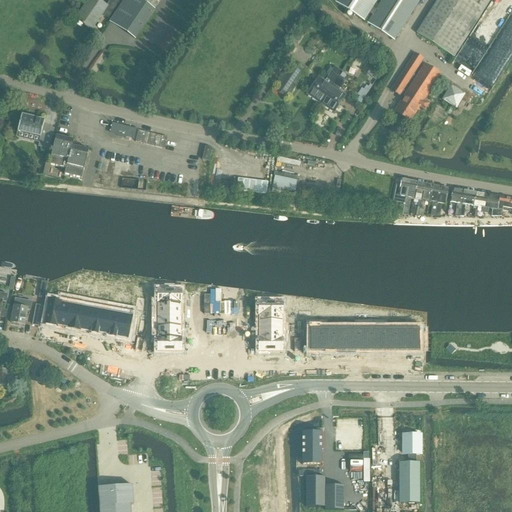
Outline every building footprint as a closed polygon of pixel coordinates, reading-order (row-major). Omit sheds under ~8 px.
[(110,23),(111,21),(135,37),(134,39),(135,39),(154,10),(160,0),(110,0),(106,6),(97,0),(87,0),(75,20),(88,29),(96,18),(98,20),(102,15),(111,21),(109,23),(110,23)] [(331,0),(335,2),(364,21),(369,13),(372,16),(367,23),(394,40),(420,0),(382,0),(374,12),(371,10),(377,0),(331,0)] [(437,0),(416,34),(453,58),(490,0),(437,0)] [(415,54),(391,91),(399,96),(423,59),(415,54)] [(373,61),(365,73),(371,77),(379,65),(373,61)] [(303,73),(290,64),(275,87),(287,96),(303,73)] [(394,112),(410,123),(419,107),(424,110),(428,104),(423,101),(440,75),(425,65),(394,112)] [(307,95),(320,104),(341,73),(335,69),(327,79),(329,81),(327,84),(318,78),(307,95)] [(341,73),(320,104),(334,113),(345,96),(336,90),(338,87),(340,88),(348,77),(341,73)] [(360,90),(357,95),(363,98),(366,94),(360,90)] [(17,132),(40,138),(38,147),(49,150),(54,129),(43,127),(44,121),(21,115),(17,132)] [(113,125),(110,133),(133,140),(135,130),(113,125)] [(138,131),(135,143),(141,144),(164,150),(167,138),(144,132),(138,131)] [(65,169),(64,175),(81,179),(88,150),(72,146),(73,140),(56,136),(49,165),(65,169)] [(205,147),(202,160),(209,162),(212,149),(205,147)] [(42,163),(39,175),(46,177),(49,165),(42,163)] [(302,170),(300,181),(300,179),(306,180),(304,190),(314,192),(315,190),(319,190),(318,193),(333,196),(338,173),(328,171),(328,173),(322,172),(321,177),(308,175),(309,171),(302,170)] [(357,174),(353,191),(365,193),(364,199),(376,202),(379,191),(382,192),(384,182),(369,179),(370,176),(357,174)] [(397,183),(393,202),(405,204),(409,182),(401,180),(401,184),(397,183)] [(410,200),(413,200),(417,183),(409,182),(405,204),(403,216),(407,216),(410,200)] [(413,216),(418,217),(424,185),(417,183),(413,200),(418,201),(417,207),(415,207),(413,216)] [(424,202),(429,202),(432,186),(424,185),(418,217),(422,217),(424,202)] [(430,216),(434,217),(440,188),(432,186),(429,202),(432,203),(430,216)] [(440,188),(434,217),(439,217),(441,205),(445,206),(448,190),(440,188)] [(459,217),(464,192),(452,190),(450,203),(457,204),(455,217),(459,217)] [(476,194),(464,192),(459,217),(464,217),(465,210),(464,210),(465,206),(473,207),(476,194)] [(487,196),(476,194),(473,207),(482,208),(481,213),(484,213),(487,196)] [(499,198),(487,196),(484,213),(487,214),(488,209),(492,210),(491,217),(496,217),(499,198)] [(511,199),(499,198),(496,217),(501,217),(502,211),(511,212),(511,215),(511,199)] [(157,303),(155,303),(155,304),(180,304),(180,291),(173,291),(173,289),(166,289),(166,291),(157,291),(157,303)] [(44,301),(41,318),(45,319),(44,325),(56,327),(61,298),(60,303),(48,301),(44,301)] [(61,298),(56,327),(57,327),(57,326),(68,329),(67,329),(68,329),(73,301),(61,298)] [(11,319),(11,323),(24,326),(27,310),(30,311),(31,302),(15,299),(14,308),(11,319)] [(73,301),(68,329),(80,331),(85,303),(73,301)] [(266,303),(259,303),(259,304),(259,316),(282,316),(282,303),(273,303),(273,301),(266,301),(266,303)] [(85,303),(80,331),(91,333),(91,334),(97,305),(85,303)] [(180,304),(155,304),(155,316),(180,316),(180,304)] [(97,305),(91,334),(98,335),(98,334),(103,335),(109,307),(97,305)] [(36,306),(32,325),(38,326),(42,307),(36,306)] [(109,307),(103,335),(109,336),(109,337),(115,338),(120,309),(109,307)] [(120,309),(115,338),(116,338),(127,340),(128,339),(133,312),(120,309)] [(180,316),(155,316),(158,316),(158,327),(155,327),(155,328),(180,328),(180,316)] [(282,316),(259,316),(259,328),(284,328),(284,327),(281,327),(281,316),(282,316)] [(322,325),(310,325),(310,352),(310,353),(322,353),(322,325)] [(323,325),(322,325),(322,353),(334,353),(334,327),(334,330),(323,330),(323,325)] [(347,327),(346,327),(346,353),(358,353),(358,325),(358,330),(347,330),(347,327)] [(370,325),(358,325),(358,353),(370,353),(370,325)] [(382,325),(370,325),(370,353),(382,353),(382,325)] [(383,325),(382,325),(382,353),(394,353),(394,330),(383,330),(383,325)] [(346,327),(334,327),(334,353),(346,353),(346,327)] [(180,328),(155,328),(155,340),(180,340),(180,339),(180,328)] [(259,339),(259,340),(284,340),(284,328),(259,328),(259,339)] [(406,330),(394,330),(394,353),(406,353),(406,330)] [(423,330),(406,330),(406,353),(419,353),(419,348),(423,348),(423,330)] [(137,338),(135,351),(141,352),(144,340),(137,338)] [(180,340),(155,340),(157,340),(157,352),(166,352),(166,354),(173,354),(173,352),(180,352),(180,351),(180,340)] [(284,340),(259,340),(259,351),(259,352),(266,352),(266,354),(274,354),(273,352),(282,352),(282,340),(284,340)] [(302,433),(302,465),(302,466),(302,465),(320,465),(320,466),(321,466),(321,465),(321,455),(321,450),(321,433),(320,433),(321,434),(314,434),(309,434),(302,434),(302,433)] [(407,464),(399,464),(400,504),(419,504),(419,463),(416,463),(416,456),(419,456),(419,435),(404,435),(404,456),(407,456),(407,464)] [(305,478),(305,508),(306,508),(324,508),(325,508),(324,511),(325,511),(343,511),(344,511),(343,511),(343,503),(344,503),(344,502),(334,502),(334,486),(325,486),(325,478),(324,478),(325,478),(324,478),(306,478),(305,478)] [(132,486),(115,487),(116,506),(133,504),(132,486)] [(99,488),(98,488),(99,507),(116,506),(115,487),(101,488),(99,488)]
